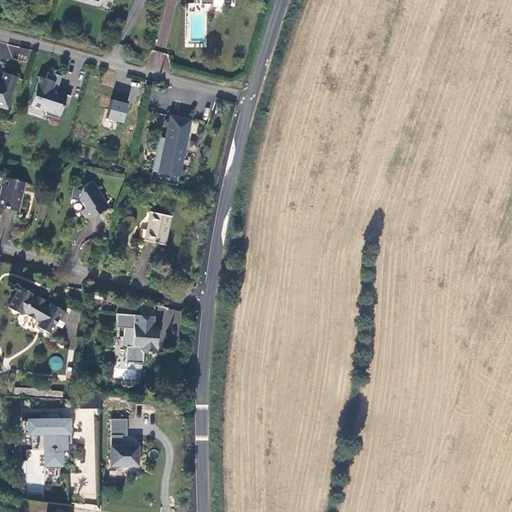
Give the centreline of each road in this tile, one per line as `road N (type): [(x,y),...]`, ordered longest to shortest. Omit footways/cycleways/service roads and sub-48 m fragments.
road 1 (unclassified): [(250,98),(0,31)]
road 2 (unclassified): [(209,299),(0,245)]
road 3 (tertiary): [(203,511),(209,299)]
road 4 (tertiary): [(209,299),(250,98)]
